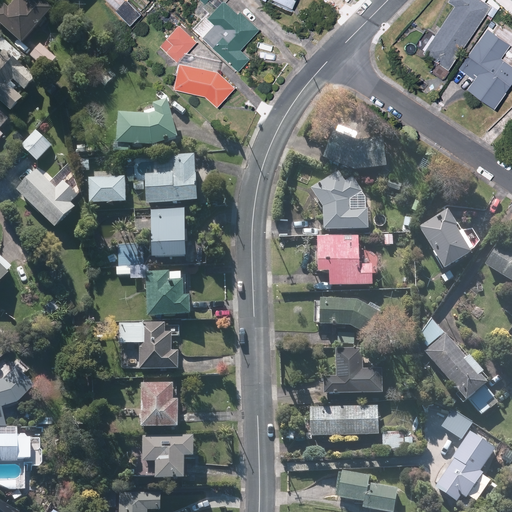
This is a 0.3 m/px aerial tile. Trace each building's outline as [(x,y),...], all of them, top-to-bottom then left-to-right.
[(55,11),(43,0),(32,0),(29,3),(25,0),(18,0),(11,8),(7,4),(0,10),(0,21),(23,44),(55,11)] [(126,0),(106,0),(118,10),(126,0)] [(142,14),(128,0),(118,9),(132,24),(142,14)] [(149,0),(133,0),(143,9),(151,1),(149,0)] [(217,26),(205,37),(238,71),(252,58),(242,47),(262,29),(245,11),(242,14),(228,0),(226,0),(209,17),(217,26)] [(449,0),(456,4),(426,53),(452,69),(493,5),(484,0),(449,0)] [(198,42),(181,25),(162,45),(180,61),(198,42)] [(511,62),(481,41),(462,68),(477,78),(471,87),(498,106),(511,86),(511,62)] [(28,92),(58,60),(42,44),(11,77),(28,92)] [(221,71),(183,63),(177,90),(209,96),(219,105),(239,87),(221,71)] [(7,83),(0,76),(0,100),(13,113),(25,100),(17,92),(19,89),(9,80),(7,83)] [(118,114),(113,144),(157,147),(169,142),(182,141),(172,104),(155,108),(157,116),(118,114)] [(0,137),(3,135),(0,131),(0,128),(9,119),(0,111),(0,137)] [(37,131),(22,146),(40,162),(54,147),(37,131)] [(338,133),(326,160),(353,172),(390,168),(387,142),(363,144),(338,133)] [(201,202),(199,157),(155,159),(156,175),(147,175),(149,204),(201,202)] [(92,159),(79,159),(79,171),(91,171),(92,159)] [(81,197),(65,182),(58,190),(38,171),(18,193),(59,229),(78,208),(74,204),(81,197)] [(326,214),(326,230),(370,230),(370,211),(352,211),(352,200),(364,193),(354,178),(347,182),(340,172),(314,189),(318,196),(315,197),(326,214)] [(95,178),(92,178),(91,204),(129,205),(129,179),(114,179),(114,174),(95,174),(95,178)] [(189,258),(188,210),(154,211),(156,259),(189,258)] [(449,211),(422,227),(447,271),(474,255),(449,211)] [(375,265),(361,265),(361,237),(319,238),(320,275),(334,274),(334,288),(362,288),(362,287),(375,287),(375,265)] [(511,250),(502,243),(488,264),(511,280),(511,250)] [(146,248),(119,247),(119,260),(109,260),(108,268),(117,269),(117,275),(132,276),(132,267),(145,268),(146,248)] [(0,265),(0,284),(9,274),(0,265)] [(195,316),(195,297),(188,297),(188,284),(173,285),(172,272),(149,272),(149,317),(195,316)] [(360,300),(324,298),(323,326),(354,328),(373,336),(384,314),(360,300)] [(429,350),(447,334),(437,323),(420,338),(429,350)] [(175,352),(175,336),(180,336),(180,327),(167,326),(167,325),(122,325),(121,344),(141,344),(141,371),(182,371),(182,352),(175,352)] [(356,334),(338,333),(338,344),(355,344),(356,334)] [(473,356),(469,359),(447,334),(429,350),(426,352),(470,403),(472,400),(487,387),(491,384),(483,376),(487,373),(473,356)] [(367,394),(364,349),(339,351),(340,378),(327,378),(328,396),(367,394)] [(0,381),(0,426),(6,426),(2,408),(16,405),(35,387),(22,376),(15,369),(0,381)] [(176,401),(177,384),(144,384),(143,427),(182,428),(182,401),(176,401)] [(500,402),(487,387),(472,400),(470,403),(482,417),(500,402)] [(379,406),(312,408),(313,437),(380,436),(379,406)] [(476,424),(455,410),(442,428),(463,442),(476,424)] [(0,427),(0,461),(18,462),(18,459),(24,459),(24,466),(41,466),(42,439),(17,438),(17,428),(0,427)] [(406,431),(384,430),(383,451),(405,452),(406,431)] [(486,473),(483,472),(498,449),(472,433),(437,489),(460,503),(464,496),(469,500),(486,473)] [(144,435),(144,456),(144,461),(158,462),(158,480),(188,481),(189,457),(197,457),(197,437),(144,435)] [(147,467),(131,467),(131,476),(146,477),(147,467)] [(340,500),(367,504),(366,510),(382,511),(396,511),(400,489),(374,485),(373,494),(371,493),(373,477),(343,473),(340,500)] [(121,493),(120,511),(163,511),(164,494),(121,493)]
